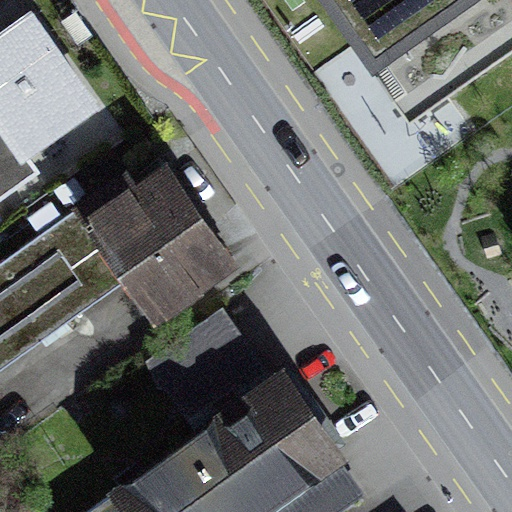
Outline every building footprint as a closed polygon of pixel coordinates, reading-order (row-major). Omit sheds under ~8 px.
[(319,0),(373,78),(481,0),(319,0)] [(0,205),(42,176),(33,162),(100,114),(38,12),(0,38),(0,205)] [(84,224),(80,226),(122,286),(155,334),(240,271),(166,170),(137,188),(128,174),(75,210),(84,224)] [(71,214),(0,265),(0,374),(122,286),(80,226),(71,214)] [(285,348),(108,467),(117,480),(74,511),(333,511),(367,488),(338,449),(350,441),(285,348)]
